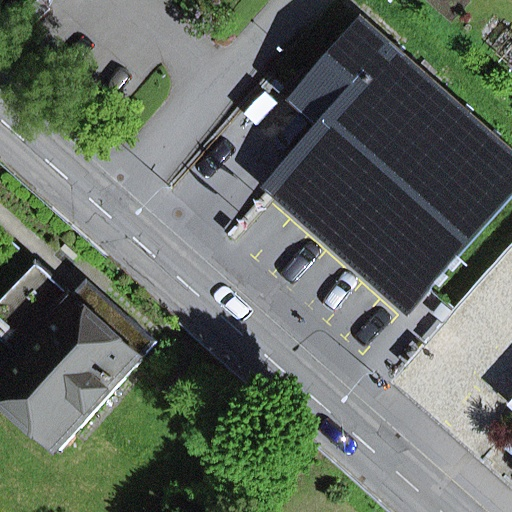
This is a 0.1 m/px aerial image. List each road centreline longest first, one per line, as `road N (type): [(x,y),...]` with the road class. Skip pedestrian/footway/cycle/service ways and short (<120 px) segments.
road 1 (primary): [(442,511),(107,213)]
road 2 (residential): [(107,213),(304,0)]
road 3 (primary): [(107,213),(0,118)]
